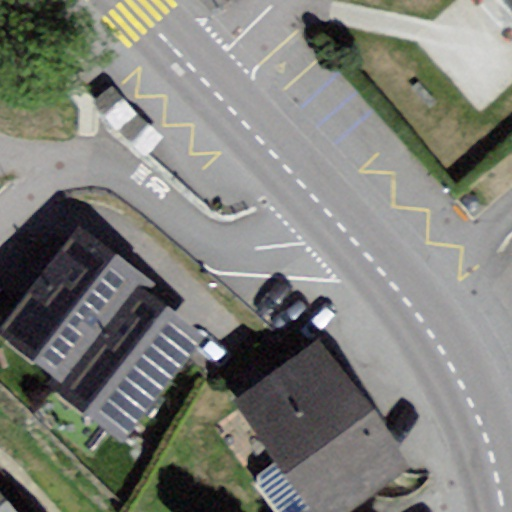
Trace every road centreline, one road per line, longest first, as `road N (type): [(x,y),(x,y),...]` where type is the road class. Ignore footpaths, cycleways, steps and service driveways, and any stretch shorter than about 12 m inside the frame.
road 1 (residential): [(339,224),(301,244),(220,247),(112,161),(63,162),(0,215)]
road 2 (secondary): [(497,473),(452,367),(339,224)]
road 3 (secondary): [(339,224),(200,75)]
